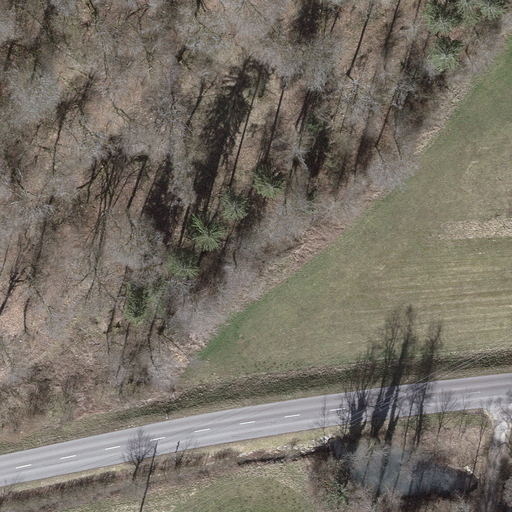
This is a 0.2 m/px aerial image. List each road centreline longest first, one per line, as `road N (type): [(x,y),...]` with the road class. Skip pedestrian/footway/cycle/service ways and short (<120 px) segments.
road 1 (track): [(0,368),(106,284),(178,203),(263,140),(412,0)]
road 2 (secondary): [(0,471),(265,420),(511,387)]
